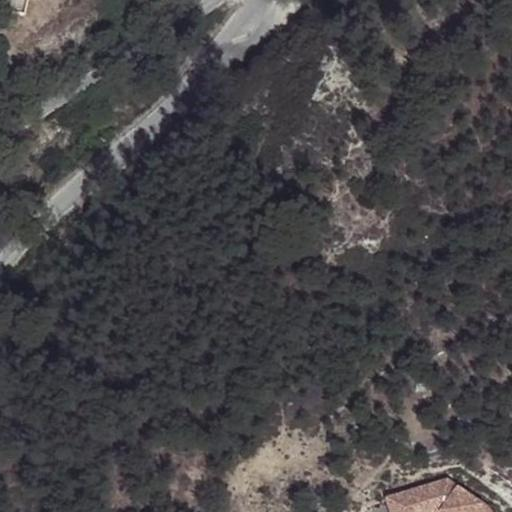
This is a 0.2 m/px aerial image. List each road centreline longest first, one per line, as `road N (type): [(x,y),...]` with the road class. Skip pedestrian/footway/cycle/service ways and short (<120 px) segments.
road 1 (residential): [(253,0),(227,49),(28,237),(0,274)]
road 2 (residential): [(203,0),(62,89),(0,139)]
